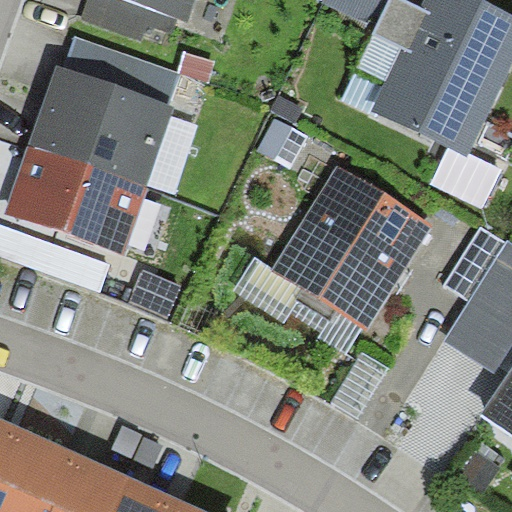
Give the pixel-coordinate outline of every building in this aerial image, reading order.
[(143,0),(83,0),(81,10),(136,27),(143,0)] [(153,0),(183,9),(185,0),(153,0)] [(371,101),(457,140),(511,20),(511,3),(505,0),(337,0),(372,16),(354,55),(385,69),(371,101)] [(51,62),(28,133),(137,167),(159,96),(51,62)] [(290,104),(277,126),(303,141),(316,120),(290,104)] [(28,133),(6,203),(114,237),(137,167),(28,133)] [(269,263),(360,319),(424,216),(333,160),(269,263)] [(449,260),(439,275),(466,292),(505,233),(478,216),(473,224),(451,210),(428,246),(449,260)] [(0,211),(0,242),(39,256),(49,229),(0,211)] [(137,270),(129,288),(160,302),(168,284),(137,270)] [(471,294),(456,320),(485,336),(500,310),(471,294)] [(362,397),(382,363),(354,347),(334,381),(362,397)] [(511,356),(475,412),(511,436),(511,356)] [(0,511),(22,511),(52,444),(0,421),(0,511)] [(22,511),(96,511),(114,471),(52,444),(22,511)] [(96,511),(169,511),(176,498),(114,471),(96,511)] [(207,511),(176,498),(169,511),(207,511)]
